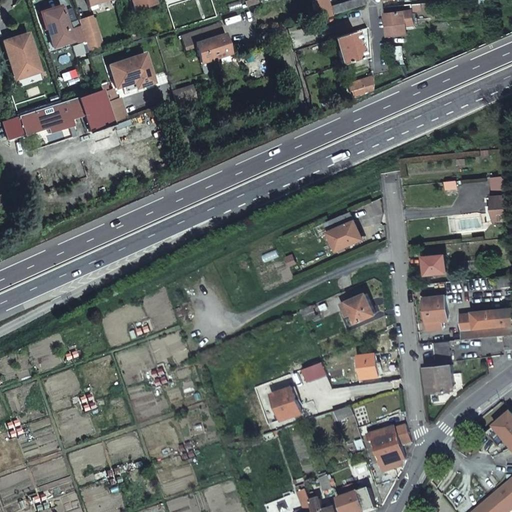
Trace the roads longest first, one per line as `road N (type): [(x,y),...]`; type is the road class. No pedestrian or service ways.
road 1 (trunk): [(511,49),(0,281)]
road 2 (trunk): [(0,304),(511,76)]
road 3 (residential): [(428,451),(417,422),(391,171)]
